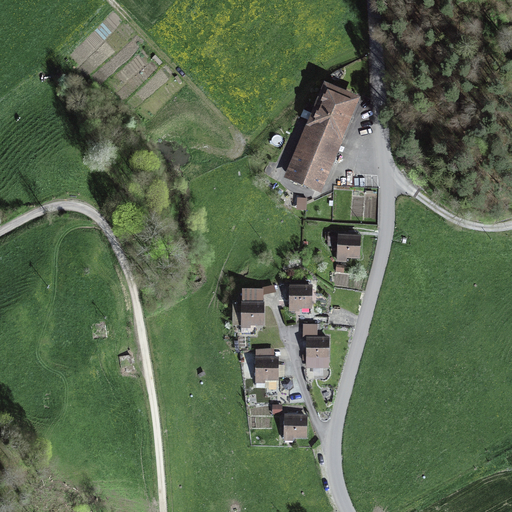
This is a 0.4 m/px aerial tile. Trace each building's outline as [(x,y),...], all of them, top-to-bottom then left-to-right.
[(354,100),(327,89),(313,123),(314,123),(291,177),(316,188),(338,134),(340,134),(354,100)] [(339,236),(337,254),(358,256),(360,238),(339,236)] [(344,265),(336,264),(335,271),(343,272),(344,265)] [(311,287),(290,287),(290,309),(311,310),(311,287)] [(241,304),(241,323),(263,324),(263,304),(241,304)] [(328,339),(308,339),(308,365),(328,366),(328,339)] [(130,355),(120,357),(123,372),(133,370),(130,355)] [(277,359),(256,359),(255,378),(276,379),(277,359)] [(282,405),(274,405),(273,413),(282,414),(282,405)] [(306,418),(285,417),(284,436),(305,437),(306,418)]
